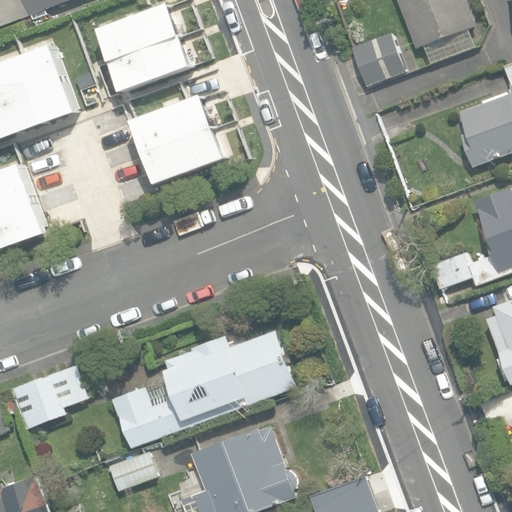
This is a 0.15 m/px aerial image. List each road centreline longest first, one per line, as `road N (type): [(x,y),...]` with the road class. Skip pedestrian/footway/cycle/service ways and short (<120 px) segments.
road 1 (residential): [(340,197),(0,325)]
road 2 (residential): [(340,197),(459,511)]
road 3 (residential): [(265,0),(340,197)]
